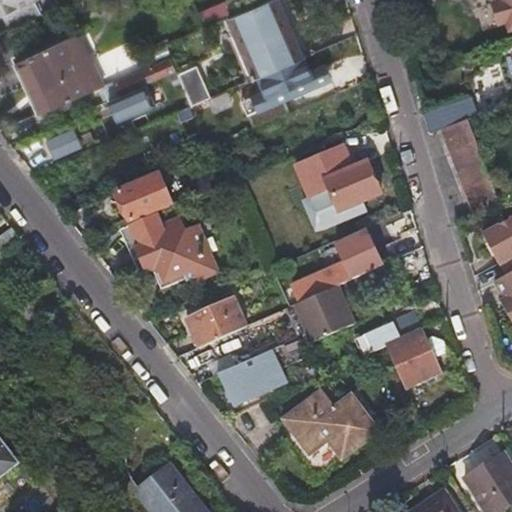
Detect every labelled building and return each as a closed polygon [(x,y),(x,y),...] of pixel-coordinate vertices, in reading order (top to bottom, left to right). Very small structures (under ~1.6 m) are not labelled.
[(0,0),(0,12),(1,12),(10,30),(41,14),(34,0),(0,0)] [(285,0),(268,0),(226,18),(251,81),(308,57),(285,0)] [(511,32),(511,0),(497,0),(499,3),(491,6),(497,27),(505,24),(508,33),(511,32)] [(223,9),(198,19),(202,28),(218,22),(226,18),(223,9)] [(218,22),(202,28),(180,37),(192,65),(229,49),(218,22)] [(320,52),(343,42),(335,23),(313,32),(320,52)] [(15,66),(37,115),(101,88),(80,38),(15,66)] [(114,82),(120,95),(156,80),(150,67),(114,82)] [(176,72),(156,80),(171,115),(190,107),(180,83),(176,72)] [(180,83),(190,107),(204,101),(195,77),(180,83)] [(441,109),(448,128),(467,121),(484,115),(477,96),(441,109)] [(448,128),(438,131),(472,221),(501,210),(499,205),(467,121),(448,128)] [(61,131),(72,157),(96,147),(86,122),(61,131)] [(35,143),(46,168),(69,158),(58,133),(35,143)] [(297,168),(315,212),(361,193),(344,148),(297,168)] [(118,192),(132,222),(172,205),(159,175),(118,192)] [(156,213),(124,227),(134,251),(141,270),(152,273),(159,291),(185,281),(183,275),(191,271),(194,279),(212,271),(204,253),(195,256),(185,233),(180,221),(163,229),(156,213)] [(500,268),(506,280),(511,276),(511,223),(480,240),(497,270),(500,268)] [(0,254),(19,240),(10,228),(0,235),(0,254)] [(195,256),(204,253),(193,229),(185,233),(195,256)] [(336,289),(410,256),(402,242),(381,251),(384,259),(378,262),(374,253),(369,242),(365,234),(336,247),(338,253),(333,254),(338,268),(344,266),(345,268),(303,285),(302,282),(291,286),(300,305),(336,289)] [(369,242),(374,253),(379,248),(375,240),(369,242)] [(511,276),(506,280),(496,285),(506,303),(503,305),(511,322),(511,276)] [(300,305),(295,307),(311,344),(352,326),(336,289),(300,305)] [(36,294),(18,307),(30,324),(49,310),(36,294)] [(186,321),(200,350),(247,329),(239,312),(233,300),(186,321)] [(387,349),(406,390),(443,373),(414,314),(355,340),(364,358),(386,347),(387,349)] [(69,345),(77,351),(90,334),(83,329),(69,345)] [(90,334),(77,351),(111,375),(119,364),(103,352),(107,347),(90,334)] [(111,375),(77,351),(69,345),(65,350),(106,381),(111,375)] [(271,352),(217,376),(232,407),(285,383),(271,352)] [(322,391),(275,426),(315,479),(377,431),(350,396),(334,408),(322,391)] [(0,476),(15,464),(0,444),(0,476)] [(501,511),(511,505),(511,469),(504,456),(480,471),(477,467),(463,475),(467,481),(463,483),(482,511),(501,511)] [(200,511),(197,508),(200,506),(169,467),(139,490),(155,511),(200,511)] [(456,511),(445,495),(417,511),(456,511)]
